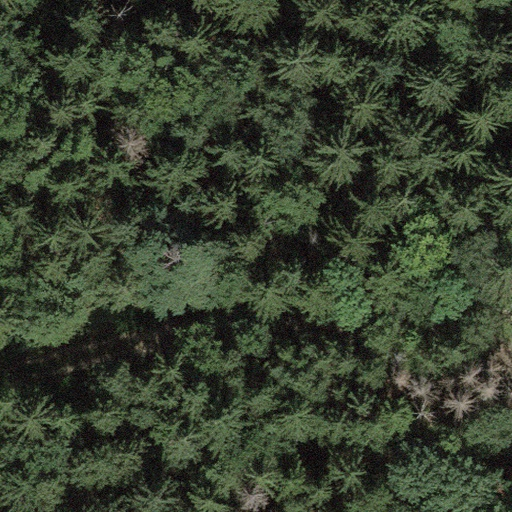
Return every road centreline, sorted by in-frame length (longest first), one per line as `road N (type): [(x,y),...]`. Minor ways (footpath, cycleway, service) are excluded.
road 1 (track): [(511,337),(272,327),(0,373)]
road 2 (track): [(12,511),(279,455),(511,420)]
